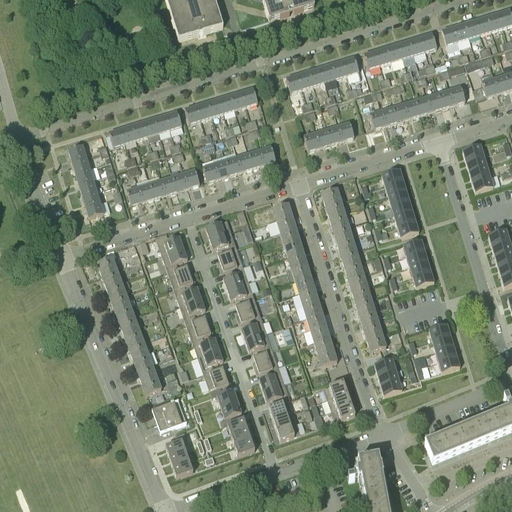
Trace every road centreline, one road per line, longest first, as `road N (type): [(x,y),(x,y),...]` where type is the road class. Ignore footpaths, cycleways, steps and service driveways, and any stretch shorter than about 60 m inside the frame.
road 1 (residential): [(17,138),(461,0)]
road 2 (residential): [(168,511),(61,258)]
road 3 (residential): [(273,472),(188,219)]
road 4 (residential): [(379,435),(298,185)]
road 5 (residential): [(439,143),(511,380)]
road 6 (residential): [(298,185),(439,143)]
road 7 (residential): [(379,435),(511,381)]
road 8 (residential): [(61,258),(188,219)]
road 9 (residential): [(61,258),(17,138)]
